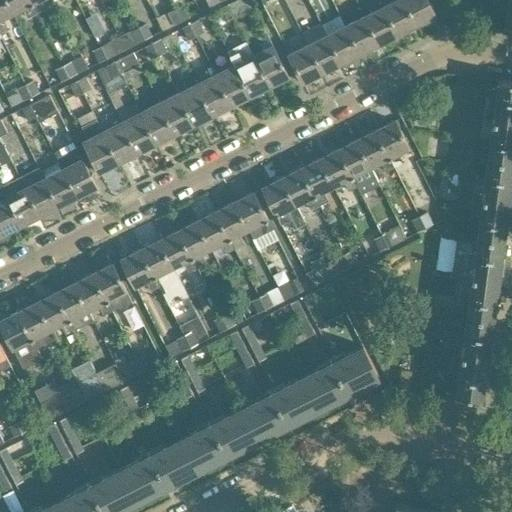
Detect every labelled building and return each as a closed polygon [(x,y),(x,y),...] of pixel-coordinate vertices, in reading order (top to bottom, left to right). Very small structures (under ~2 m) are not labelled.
[(12,12),(6,0),(0,0),(0,30),(8,27),(3,17),(12,12)] [(36,12),(29,0),(6,0),(12,12),(24,7),(28,16),(36,12)] [(29,0),(36,12),(45,8),(41,0),(29,0)] [(254,6),(251,0),(234,0),(229,3),(235,16),(254,6)] [(417,26),(403,0),(394,0),(384,6),(399,35),(401,34),(403,35),(409,32),(410,29),(417,26)] [(436,16),(428,0),(403,0),(417,26),(419,24),(421,26),(429,22),(429,20),(436,16)] [(190,15),(184,3),(176,7),(182,19),(190,15)] [(235,16),(229,3),(209,13),(215,23),(225,18),(227,20),(235,16)] [(399,35),(384,6),(364,15),(379,44),(382,43),(384,45),(391,41),(391,39),(399,35)] [(176,7),(168,12),(174,23),(182,19),(176,7)] [(174,23),(168,12),(157,18),(162,29),(174,23)] [(379,44),(364,15),(346,25),(361,54),(363,52),(365,54),(372,51),(372,48),(379,44)] [(205,31),(199,18),(191,22),(197,35),(205,31)] [(197,35),(191,22),(182,26),(189,39),(197,35)] [(152,35),(146,23),(138,27),(144,38),(152,35)] [(342,63),(327,34),(322,23),(303,33),(308,43),(308,44),(323,73),(326,71),(328,73),(334,70),(334,67),(342,63)] [(361,54),(346,25),(327,34),(342,63),(344,62),(346,64),(352,61),(352,58),(361,54)] [(125,48),(144,38),(138,27),(120,36),(125,48)] [(308,44),(308,43),(303,33),(300,29),(291,33),(299,48),(289,53),(303,82),(307,81),(309,82),(315,79),(315,77),(323,73),(308,44)] [(125,48),(120,36),(101,46),(106,57),(125,48)] [(167,50),(162,38),(161,37),(153,41),(159,54),(167,50)] [(247,40),(228,49),(235,64),(250,94),(257,90),(260,92),(267,89),(267,86),(269,85),(254,54),(247,40)] [(159,54),(153,41),(145,45),(151,58),(159,54)] [(289,76),(273,44),(254,54),(269,85),(277,81),(279,82),(285,79),(285,78),(289,76)] [(106,57),(101,46),(93,49),(99,61),(106,57)] [(134,52),(116,61),(125,80),(143,71),(143,70),(134,52)] [(71,60),(63,65),(69,76),(77,72),(71,60)] [(127,84),(116,61),(96,70),(118,112),(125,108),(116,89),(127,84)] [(250,94),(235,64),(216,73),(231,104),(240,100),(242,102),(247,99),(248,95),(250,94)] [(62,80),(69,76),(63,65),(56,68),(62,80)] [(231,104),(216,73),(198,82),(213,113),(220,110),(223,111),(229,108),(230,105),(231,104)] [(93,87),(87,75),(78,79),(85,91),(93,87)] [(40,91),(33,79),(26,83),(32,96),(40,91)] [(83,92),(77,80),(69,84),(76,96),(83,92)] [(511,122),(511,81),(498,80),(492,120),(511,122)] [(213,113),(198,82),(178,92),(193,124),(202,119),(205,121),(210,118),(211,115),(212,114),(213,113)] [(32,96),(26,83),(7,93),(13,105),(32,96)] [(193,124),(178,92),(159,102),(175,134),(183,129),(185,130),(191,127),(191,125),(193,124)] [(58,110),(50,94),(30,103),(37,116),(39,120),(58,110)] [(175,134),(159,102),(141,111),(156,142),(164,138),(167,140),(173,136),(173,134),(175,134)] [(37,116),(30,103),(22,107),(28,120),(37,116)] [(156,142),(141,111),(122,121),(137,152),(145,148),(148,150),(154,146),(154,143),(156,142)] [(103,130),(97,118),(82,125),(88,138),(84,140),(100,171),(108,167),(110,168),(116,165),(116,163),(119,162),(103,130)] [(409,146),(395,118),(375,129),(394,166),(403,161),(398,152),(409,146)] [(511,162),(511,122),(492,120),(487,160),(511,162)] [(122,121),(103,130),(119,162),(127,157),(129,159),(135,156),(135,153),(137,152),(122,121)] [(394,166),(375,129),(357,138),(371,167),(372,167),(382,162),(386,170),(394,166)] [(2,140),(0,136),(0,160),(1,163),(11,159),(2,140)] [(371,167),(357,138),(339,147),(358,185),(362,193),(380,183),(372,167),(371,167)] [(96,186),(81,156),(76,146),(62,153),(60,149),(55,151),(62,166),(77,196),(80,194),(83,196),(88,193),(88,190),(96,186)] [(358,185),(339,147),(319,157),(333,185),(337,192),(348,187),(349,190),(358,185)] [(333,185),(319,157),(301,167),(320,204),(329,200),(324,189),(333,185)] [(509,202),(511,181),(511,162),(487,160),(482,198),(509,202)] [(39,166),(20,176),(39,215),(42,213),(45,215),(51,212),(51,209),(58,205),(43,175),(44,175),(39,166)] [(62,166),(44,175),(43,175),(58,205),(61,204),(64,205),(70,202),(70,199),(77,196),(62,166)] [(320,204),(301,167),(282,176),(297,204),(307,198),(312,208),(320,204)] [(39,215),(20,176),(1,186),(5,195),(6,194),(21,224),(23,223),(26,225),(32,221),(32,218),(39,215)] [(297,204),(282,176),(263,186),(282,223),(290,219),(295,228),(306,222),(297,204)] [(274,228),(254,190),(235,200),(250,228),(249,229),(254,238),(259,249),(278,239),(273,228),(274,228)] [(6,194),(5,195),(0,197),(0,229),(2,233),(4,232),(7,234),(14,231),(14,228),(21,224),(6,194)] [(504,240),(509,202),(482,198),(477,237),(504,240)] [(250,228),(235,200),(216,210),(235,247),(240,258),(250,253),(240,234),(249,229),(250,228)] [(235,247),(216,210),(198,219),(211,246),(217,256),(226,252),(235,247)] [(433,223),(427,211),(419,215),(425,227),(433,223)] [(406,237),(395,214),(377,223),(379,226),(378,226),(382,233),(389,245),(406,237)] [(425,227),(419,215),(412,219),(418,231),(425,227)] [(202,251),(211,246),(198,219),(179,229),(198,266),(207,262),(202,251)] [(198,266),(179,229),(160,238),(174,265),(183,260),(189,271),(198,266)] [(389,245),(382,233),(375,238),(381,249),(389,245)] [(499,279),(504,245),(504,240),(477,237),(472,276),(499,279)] [(174,265),(160,238),(141,248),(160,285),(179,275),(174,265)] [(160,285),(141,248),(121,258),(135,285),(146,280),(151,289),(160,285)] [(353,249),(344,253),(350,265),(359,261),(353,249)] [(333,274),(350,265),(344,253),(327,262),(333,274)] [(333,274),(327,262),(326,263),(323,256),(311,262),(315,268),(307,272),(313,284),(333,274)] [(132,299),(113,262),(94,272),(113,309),(132,299)] [(113,309),(94,272),(75,281),(94,319),(113,309)] [(304,289),(297,276),(278,286),(285,299),(304,289)] [(494,318),(499,279),(472,276),(467,315),(494,318)] [(94,319),(75,281),(56,291),(75,328),(94,319)] [(266,308),(285,299),(278,286),(260,295),(266,308)] [(75,328),(56,291),(38,300),(52,327),(61,323),(66,333),(75,328)] [(310,292),(302,296),(308,307),(316,303),(314,298),(311,293),(310,292)] [(247,317),(266,308),(260,295),(242,305),(243,307),(247,317)] [(298,298),(290,303),(296,314),(304,310),(298,298)] [(57,338),(52,327),(38,300),(19,310),(38,347),(57,338)] [(316,303),(308,307),(314,319),(322,314),(316,303)] [(38,347),(19,310),(0,319),(0,321),(24,367),(43,357),(38,347)] [(304,310),(296,314),(302,325),(310,321),(304,310)] [(236,323),(230,311),(222,315),(228,327),(236,323)] [(322,314),(314,319),(319,330),(327,326),(322,314)] [(210,337),(202,322),(199,315),(180,325),(184,333),(191,346),(210,337)] [(228,327),(222,315),(214,319),(220,331),(228,327)] [(489,359),(493,325),(494,318),(467,315),(461,355),(489,359)] [(310,321),(302,325),(305,331),(298,335),(301,340),(316,332),(310,321)] [(249,324),(242,327),(248,338),(255,335),(249,324)] [(237,330),(230,333),(236,344),(243,341),(237,330)] [(191,346),(184,333),(165,343),(171,356),(183,350),(191,346)] [(255,335),(248,338),(253,349),(261,346),(255,335)] [(163,360),(152,339),(140,345),(141,348),(135,351),(138,357),(144,370),(163,360)] [(243,341),(236,344),(241,355),(249,352),(243,341)] [(0,369),(11,364),(0,342),(0,369)] [(330,361),(302,376),(318,408),(344,395),(346,398),(354,394),(352,391),(380,377),(364,344),(334,359),(330,361)] [(261,346),(253,349),(259,360),(266,356),(261,346)] [(249,352),(241,355),(247,366),(254,363),(249,352)] [(189,354),(181,358),(187,369),(194,365),(189,354)] [(144,370),(138,357),(127,363),(123,355),(114,359),(116,363),(119,369),(120,369),(125,379),(144,370)] [(483,399),(489,359),(461,355),(456,395),(483,399)] [(176,360),(169,364),(175,375),(182,371),(176,360)] [(119,369),(116,363),(97,372),(100,376),(106,389),(125,379),(120,369),(119,369)] [(194,365),(187,369),(193,380),(200,376),(194,365)] [(410,393),(412,371),(401,370),(399,391),(410,393)] [(182,371),(175,375),(181,386),(188,382),(182,371)] [(106,389),(100,376),(91,380),(98,393),(106,389)] [(200,376),(193,380),(198,391),(206,388),(200,376)] [(270,392),(241,407),(257,439),(283,426),(285,429),(294,425),(292,421),(318,408),(302,376),(275,389),(274,390),(270,392)] [(87,399),(77,378),(58,387),(61,393),(69,408),(87,399)] [(188,382),(181,386),(186,397),(194,394),(188,382)] [(452,384),(425,391),(432,422),(459,415),(452,384)] [(128,385),(121,389),(126,400),(133,396),(128,385)] [(116,391),(109,395),(114,406),(122,402),(116,391)] [(69,408),(61,393),(40,402),(48,418),(69,408)] [(38,396),(14,403),(17,416),(42,410),(38,396)] [(133,396),(126,400),(132,411),(139,407),(133,396)] [(122,402),(114,406),(120,417),(127,413),(122,402)] [(139,407),(132,411),(137,422),(145,418),(139,407)] [(209,423),(180,438),(197,470),(223,456),(225,460),(233,456),(231,452),(257,439),(241,407),(213,421),(209,423)] [(127,413),(120,417),(126,428),(133,424),(127,413)] [(21,432),(34,426),(29,415),(16,422),(21,432)] [(67,416),(60,420),(65,431),(73,427),(67,416)] [(21,432),(16,422),(10,425),(15,435),(21,432)] [(55,422),(48,425),(54,437),(61,433),(55,422)] [(73,427),(65,431),(71,442),(78,438),(73,427)] [(61,433),(54,437),(59,448),(67,444),(61,433)] [(78,438),(71,442),(77,453),(84,449),(78,438)] [(197,470),(180,438),(120,468),(136,500),(162,487),(164,491),(172,487),(170,483),(197,470)] [(67,444),(59,448),(65,459),(72,455),(67,444)] [(7,447),(0,449),(0,452),(5,461),(12,458),(7,447)] [(12,458),(5,461),(11,473),(18,469),(12,458)] [(113,511),(136,500),(120,468),(60,499),(66,511),(113,511)] [(18,469),(11,473),(17,484),(24,480),(18,469)] [(6,475),(0,478),(0,480),(5,490),(12,486),(6,475)] [(66,511),(60,499),(33,511),(66,511)] [(435,511),(436,509),(441,509),(442,503),(417,500),(416,506),(396,504),(394,511),(435,511)]
